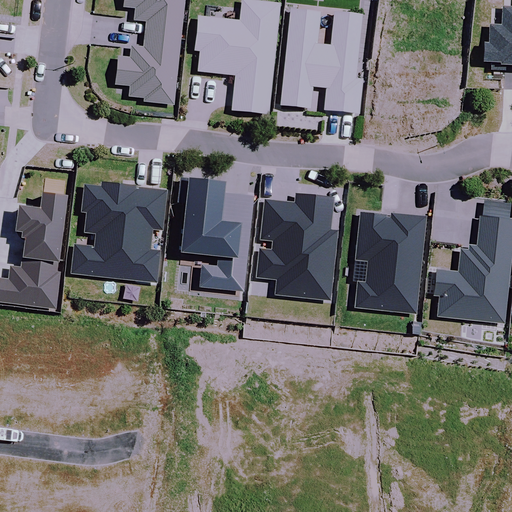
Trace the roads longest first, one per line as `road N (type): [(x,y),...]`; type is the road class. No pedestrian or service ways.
road 1 (unknown): [(443,511),(442,479),(324,433),(0,398)]
road 2 (residential): [(511,149),(410,166),(38,128)]
road 3 (residential): [(38,128),(54,0)]
